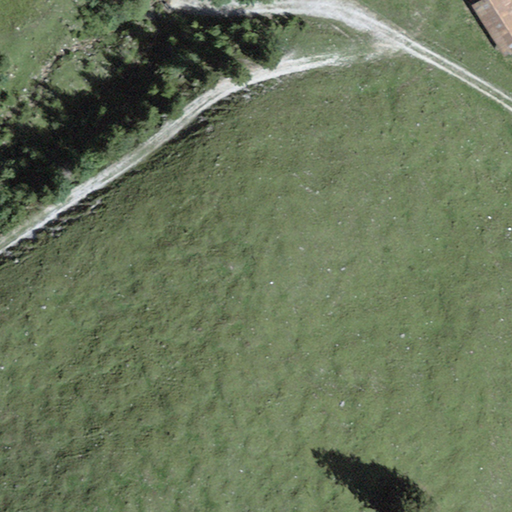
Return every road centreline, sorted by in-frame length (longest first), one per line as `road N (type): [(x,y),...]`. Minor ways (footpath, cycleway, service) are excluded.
road 1 (track): [(0,244),(224,94),(339,57),(408,48)]
road 2 (track): [(511,108),(349,15),(302,6),(198,8),(187,0)]
